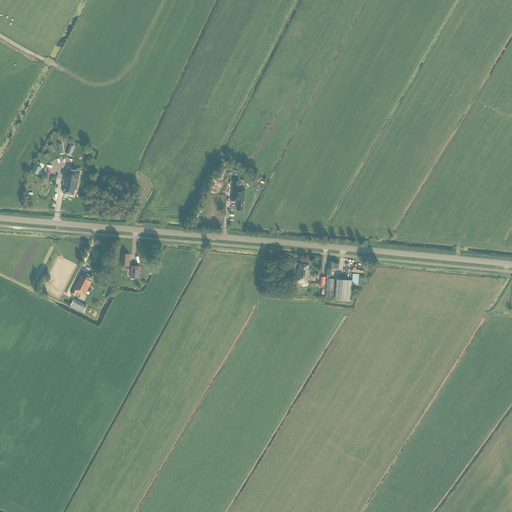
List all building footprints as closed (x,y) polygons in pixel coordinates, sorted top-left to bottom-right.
[(49,153),(43,156),(47,161),(52,158),(49,153)] [(42,166),(37,163),(32,172),(38,175),(42,166)] [(221,179),(226,169),(222,167),(217,177),(221,179)] [(80,173),(70,171),(70,172),(66,171),(63,186),(64,186),(63,188),(64,188),(63,194),(73,196),(75,190),(76,190),(80,173)] [(244,202),(245,189),(238,188),(239,180),(233,179),(231,201),(238,202),(237,210),(242,211),(243,202),(244,202)] [(129,265),(129,254),(122,254),(121,265),(124,265),(123,269),(128,269),(128,265),(129,265)] [(339,262),(329,261),(328,269),(327,269),(327,279),(326,295),(333,296),(333,300),(351,302),(352,285),(358,285),(359,274),(353,274),(352,280),(330,278),(331,269),(338,270),(339,262)] [(308,270),(309,264),(299,263),(299,269),(297,269),(296,281),(296,282),(298,282),(297,283),(306,284),(306,282),(308,282),(309,270),(308,270)] [(139,279),(140,266),(131,266),(130,278),(139,279)] [(92,282),(90,281),(93,276),(83,272),(81,277),(80,276),(71,294),(75,296),(77,292),(81,294),(84,295),(90,284),(91,285),(92,282)] [(87,306),(74,299),(70,306),(84,313),(87,306)]
